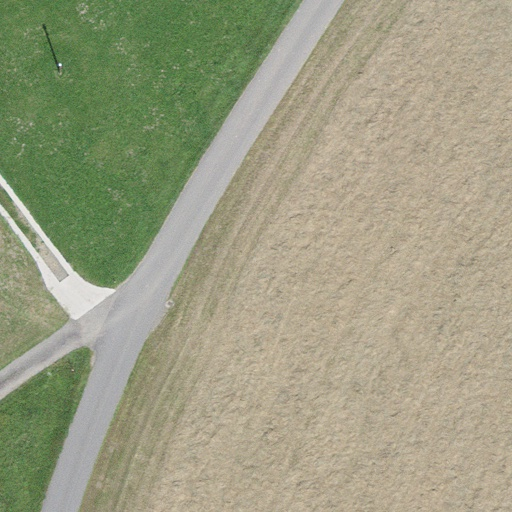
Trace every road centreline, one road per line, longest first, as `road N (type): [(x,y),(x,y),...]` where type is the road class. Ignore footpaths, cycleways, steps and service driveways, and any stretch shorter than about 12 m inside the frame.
road 1 (unclassified): [(322,0),(188,215),(127,331),(60,511)]
road 2 (track): [(0,388),(64,342),(127,331),(47,264),(0,200)]
